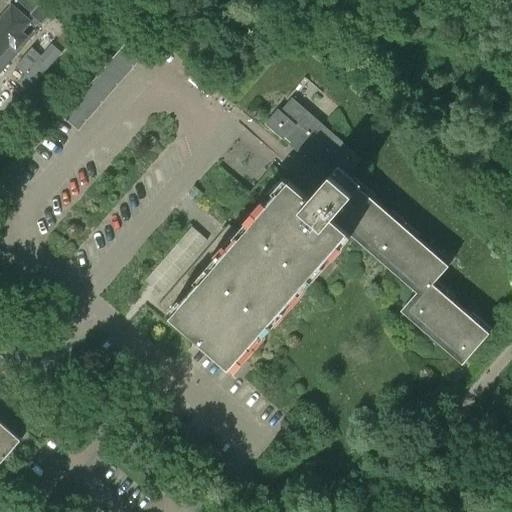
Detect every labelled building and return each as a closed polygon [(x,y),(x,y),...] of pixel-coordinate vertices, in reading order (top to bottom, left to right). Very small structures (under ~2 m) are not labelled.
[(39,3),(35,0),(17,0),(31,12),(39,3)] [(30,19),(11,3),(0,16),(0,53),(9,43),(14,48),(26,35),(21,30),(30,19)] [(39,5),(31,15),(40,22),(48,12),(39,5)] [(64,31),(66,29),(51,16),(43,25),(58,38),(64,31)] [(142,27),(134,36),(150,50),(158,41),(142,27)] [(57,40),(69,50),(76,41),(64,31),(58,38),(57,40)] [(143,59),(150,50),(134,36),(126,45),(143,59)] [(28,91),(61,52),(51,43),(40,55),(32,48),(18,64),(26,71),(17,82),(28,91)] [(135,68),(143,59),(126,45),(118,54),(135,68)] [(127,78),(135,68),(118,54),(110,63),(127,78)] [(119,87),(127,78),(110,63),(102,72),(119,87)] [(102,72),(95,81),(111,96),(119,87),(102,72)] [(103,105),(111,96),(95,81),(87,90),(103,105)] [(95,114),(103,105),(87,90),(79,99),(95,114)] [(279,108),(266,123),(301,154),(302,153),(309,159),(291,181),(290,180),(288,182),(289,182),(243,235),(230,223),(225,229),(160,304),(173,315),(172,316),(231,367),(233,365),(232,364),(346,232),(348,234),(353,227),(426,291),(410,309),(465,357),(464,358),(466,359),(491,331),(489,330),(488,331),(434,284),(450,266),(447,263),(446,264),(359,188),(361,186),(349,176),(362,160),(291,98),(281,110),(279,108)] [(87,123),(95,114),(79,99),(71,109),(87,123)] [(80,132),(87,123),(71,109),(63,118),(80,132)] [(0,462),(20,439),(0,421),(0,462)] [(43,511),(44,511),(75,511),(57,495),(43,511)]
